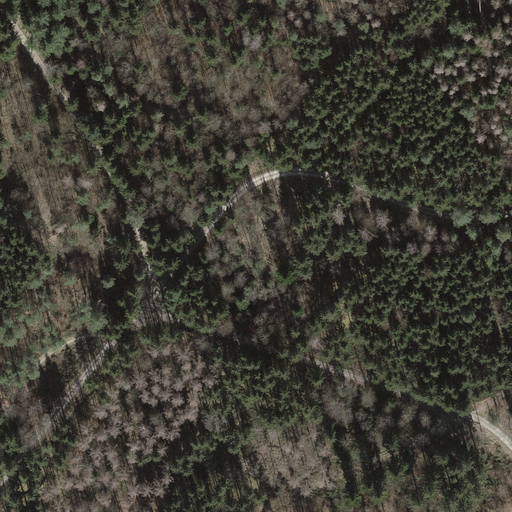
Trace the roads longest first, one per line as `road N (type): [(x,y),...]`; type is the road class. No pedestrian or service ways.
road 1 (track): [(511,211),(449,216),(314,171),(264,174),(240,189),(146,306)]
road 2 (track): [(511,444),(448,406),(146,306)]
road 3 (track): [(146,306),(134,212),(13,22)]
road 4 (unknown): [(511,390),(264,511)]
road 5 (track): [(118,337),(0,478)]
